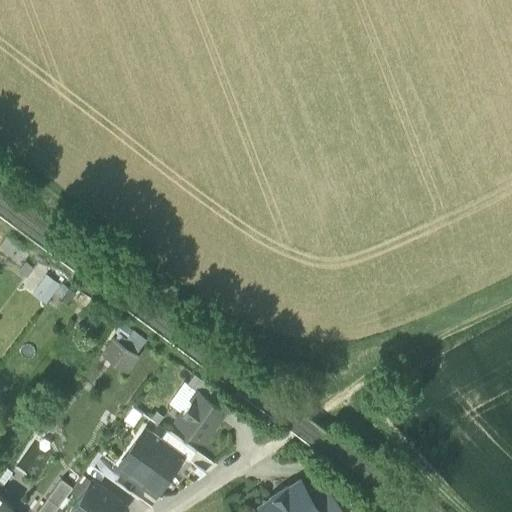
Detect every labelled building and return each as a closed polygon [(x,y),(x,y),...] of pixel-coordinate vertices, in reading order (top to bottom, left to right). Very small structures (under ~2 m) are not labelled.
[(38,261),(33,268),(39,273),(44,265),(38,261)] [(33,268),(25,262),(19,270),(27,276),(33,268)] [(39,273),(33,268),(27,276),(36,283),(42,275),(39,273)] [(64,280),(54,293),(70,305),(73,302),(82,309),(90,298),(64,280)] [(136,354),(115,338),(103,355),(124,370),(136,354)] [(206,383),(194,374),(187,383),(197,391),(199,392),(206,383)] [(197,391),(175,420),(203,440),(224,411),(199,392),(197,391)] [(23,394),(0,424),(0,475),(3,472),(2,468),(44,410),(23,394)] [(159,440),(144,429),(117,467),(155,494),(182,457),(182,456),(159,440)] [(195,451),(166,430),(159,440),(182,456),(182,457),(188,461),(195,451)] [(0,499),(2,497),(0,496),(17,474),(7,466),(3,472),(0,475),(0,499)] [(61,479),(47,497),(59,506),(72,487),(61,479)] [(91,481),(68,511),(117,511),(123,504),(91,481)] [(319,511),(307,492),(301,482),(288,490),(288,489),(272,499),(273,500),(260,508),(262,511),(319,511)] [(338,511),(320,483),(307,492),(319,511),(338,511)] [(47,497),(36,511),(53,511),(59,506),(47,497)]
